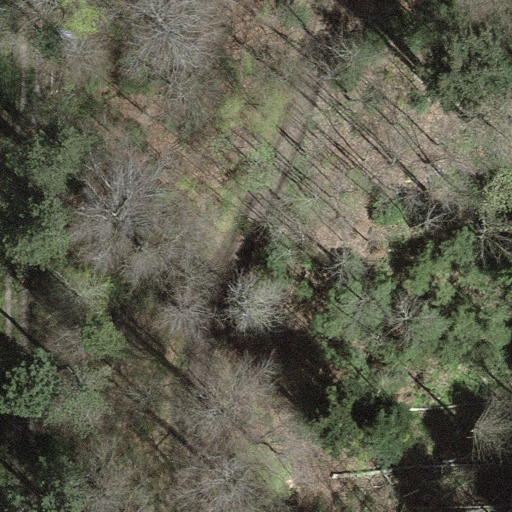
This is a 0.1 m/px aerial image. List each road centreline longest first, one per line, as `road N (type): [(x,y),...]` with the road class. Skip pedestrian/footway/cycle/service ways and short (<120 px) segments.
road 1 (track): [(320,0),(311,64),(198,333),(187,511)]
road 2 (track): [(29,511),(13,366),(35,0)]
